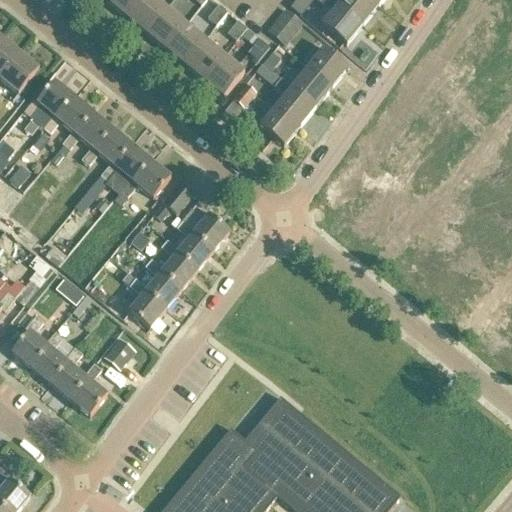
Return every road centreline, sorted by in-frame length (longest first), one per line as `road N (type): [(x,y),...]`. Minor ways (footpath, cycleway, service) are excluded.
road 1 (residential): [(286,220),(12,0)]
road 2 (residential): [(81,491),(286,220)]
road 3 (residential): [(511,410),(286,220)]
road 4 (residential): [(286,220),(440,0)]
